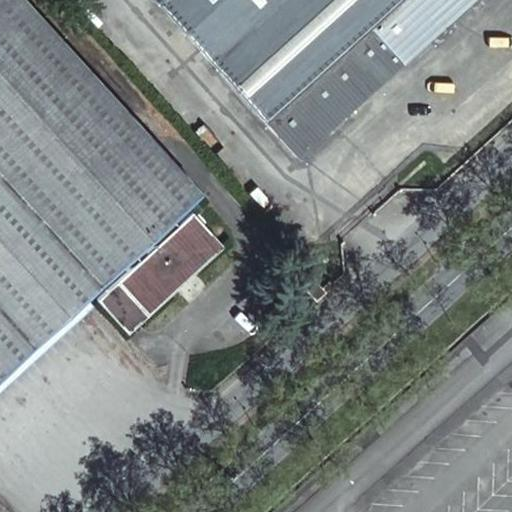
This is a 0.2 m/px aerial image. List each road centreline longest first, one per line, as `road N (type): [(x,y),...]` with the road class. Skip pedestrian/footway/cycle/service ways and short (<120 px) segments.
road 1 (residential): [(103,511),(511,153)]
road 2 (secondary): [(201,511),(511,226)]
